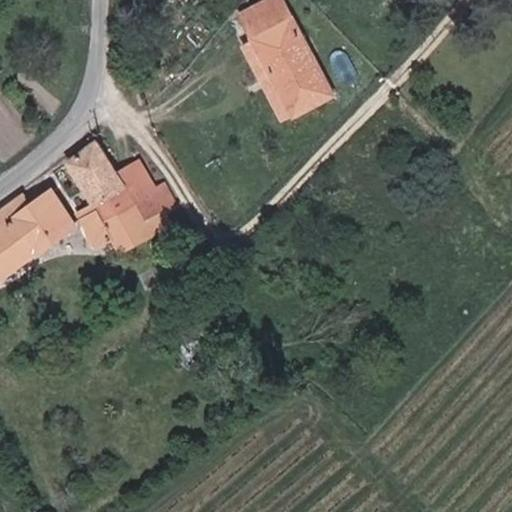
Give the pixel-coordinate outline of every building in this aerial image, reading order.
[(257,48),(295,121),(328,88),(282,3),(243,22),(257,48)] [(283,132),(295,121),(257,48),(244,54),(283,132)] [(299,128),(339,108),(328,88),(295,121),(299,128)] [(285,135),(299,128),(295,121),(283,132),(285,135)] [(152,170),(129,183),(108,147),(79,167),(100,212),(102,216),(137,196),(145,211),(153,225),(180,210),(172,195),(169,197),(152,170)] [(68,250),(85,235),(58,187),(0,228),(0,284),(7,295),(65,245),(68,250)] [(180,210),(192,203),(184,187),(172,195),(180,210)] [(102,216),(109,231),(145,211),(137,196),(102,216)] [(153,225),(160,235),(185,221),(180,210),(153,225)] [(125,241),(153,225),(145,211),(109,231),(99,237),(104,247),(118,245),(125,241)] [(99,237),(109,231),(102,216),(100,212),(88,217),(99,237)] [(125,241),(132,252),(160,235),(153,225),(125,241)]
